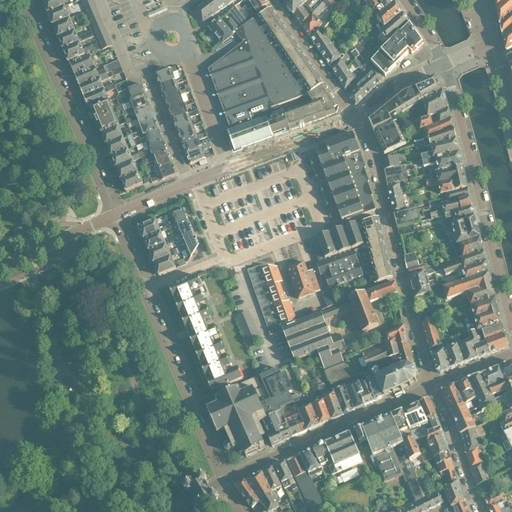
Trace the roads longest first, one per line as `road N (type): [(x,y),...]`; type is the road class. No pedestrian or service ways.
road 1 (residential): [(435,385),(374,154),(356,117)]
road 2 (unclassified): [(511,322),(442,64)]
road 3 (unclassified): [(113,215),(21,0)]
road 4 (unclassified): [(222,480),(435,385)]
road 5 (unclassified): [(222,480),(142,292)]
road 6 (residential): [(356,117),(275,0)]
road 7 (residential): [(184,46),(227,168)]
road 8 (unclassified): [(0,268),(113,215)]
